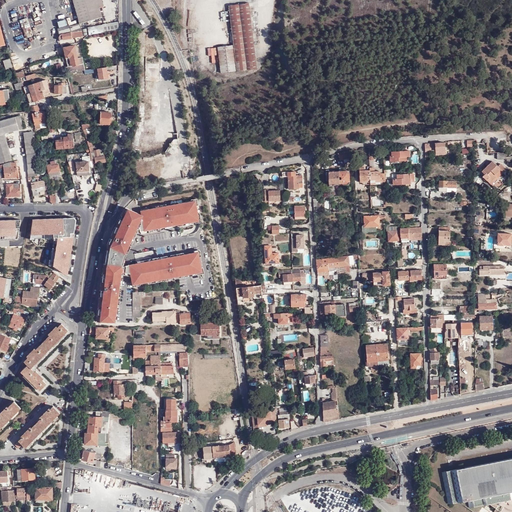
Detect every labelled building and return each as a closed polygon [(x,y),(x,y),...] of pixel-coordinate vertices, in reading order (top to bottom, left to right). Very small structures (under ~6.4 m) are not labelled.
[(96,0),(72,0),(81,25),(102,18),(100,9),(96,0)] [(247,3),(227,5),(235,71),(255,68),(247,3)] [(29,26),(32,34),(38,32),(35,23),(29,26)] [(58,35),(60,40),(83,36),(82,30),(80,23),(57,30),(58,35)] [(73,64),(75,71),(85,70),(84,64),(79,64),(75,45),(64,48),(68,65),(73,64)] [(231,45),(215,47),(218,73),(234,71),(231,45)] [(9,59),(3,61),(6,70),(12,68),(9,59)] [(107,67),(98,68),(99,79),(109,78),(107,67)] [(24,69),(15,72),(17,78),(21,77),(26,75),(24,69)] [(21,77),(22,81),(37,77),(36,72),(26,75),(21,77)] [(21,77),(17,78),(19,84),(15,85),(17,91),(25,89),(24,87),(22,81),(21,77)] [(44,95),(45,94),(51,92),(49,86),(46,80),(39,82),(44,95)] [(44,95),(39,82),(24,87),(25,89),(31,107),(38,105),(37,101),(45,98),(45,94),(44,95)] [(55,93),(63,93),(63,94),(64,92),(67,92),(67,85),(55,85),(55,93)] [(8,89),(0,90),(0,102),(10,101),(8,89)] [(41,111),(39,108),(32,110),(32,112),(36,129),(42,128),(41,123),(46,123),(45,113),(42,113),(41,111)] [(100,122),(100,124),(110,124),(110,113),(97,112),(97,122),(100,122)] [(0,135),(9,133),(14,132),(24,129),(20,117),(7,120),(6,116),(0,117),(0,116),(0,135)] [(90,140),(87,129),(84,129),(84,131),(90,152),(94,167),(96,173),(98,173),(96,163),(105,162),(103,149),(93,150),(91,140),(90,140)] [(32,132),(23,133),(26,155),(34,155),(32,132)] [(9,133),(0,135),(0,163),(12,161),(9,147),(12,146),(11,141),(9,133)] [(64,140),(62,140),(57,140),(57,146),(65,146),(65,148),(76,147),(74,134),(69,134),(69,137),(64,137),(64,140)] [(436,155),(446,154),(445,143),(425,144),(426,151),(436,150),(436,155)] [(354,149),(338,153),(340,160),(354,157),(354,149)] [(391,162),(409,161),(409,157),(411,157),(411,151),(394,152),(394,156),(391,156),(391,162)] [(90,152),(89,153),(89,158),(84,158),(84,162),(76,162),(77,176),(90,175),(88,161),(90,161),(90,168),(94,167),(90,152)] [(26,155),(28,178),(31,177),(38,176),(35,155),(26,155)] [(72,174),(74,184),(79,182),(77,177),(76,173),(74,173),(72,168),(74,167),(73,161),(69,162),(70,168),(72,174)] [(13,162),(3,165),(5,179),(17,177),(16,174),(18,173),(17,163),(13,164),(13,162)] [(504,173),(506,170),(501,165),(498,167),(492,162),(482,172),(485,175),(483,177),(486,180),(495,189),(502,182),(497,176),(502,171),(504,173)] [(61,175),(58,164),(51,166),(50,164),(47,165),(50,177),(61,175)] [(360,182),(363,182),(370,182),(370,170),(364,170),(364,167),(360,167),(360,182)] [(374,167),(370,168),(370,170),(370,182),(371,184),(375,184),(375,181),(380,181),(385,181),(385,173),(380,173),(380,171),(374,171),(374,167)] [(338,181),(338,185),(347,185),(349,182),(349,173),(347,171),(329,171),(329,169),(326,169),(327,178),(329,178),(329,182),(338,181)] [(299,189),(299,187),(299,183),(302,183),(302,175),(295,175),(295,172),(282,172),(282,177),(288,176),(289,189),(299,189)] [(393,177),(394,183),(411,183),(411,180),(415,180),(414,172),(411,172),(411,176),(409,176),(409,172),(399,172),(399,177),(393,177)] [(440,180),(440,191),(448,191),(448,186),(457,186),(457,180),(440,180)] [(32,187),(34,196),(39,195),(38,190),(40,190),(41,192),(46,191),(45,186),(44,181),(31,183),(31,187),(32,187)] [(7,197),(21,196),(21,184),(7,185),(7,197)] [(280,200),(280,189),(268,190),(268,189),(264,189),(265,201),(280,200)] [(51,203),(58,203),(57,197),(53,197),(53,195),(49,196),(51,203)] [(145,214),(140,225),(140,230),(174,224),(200,220),(196,200),(140,209),(141,213),(145,214)] [(499,203),(489,203),(489,208),(505,209),(505,214),(511,213),(511,203),(505,204),(505,203),(499,203)] [(295,216),(305,215),(305,205),(295,206),(295,216)] [(126,207),(107,245),(127,253),(131,244),(140,225),(145,214),(141,213),(126,207)] [(380,219),(380,215),(380,212),(375,213),(375,215),(364,215),(364,225),(362,226),(362,231),(364,233),(367,232),(369,231),(376,231),(376,226),(380,226),(380,219)] [(0,239),(18,239),(22,219),(0,218),(0,239)] [(38,245),(52,247),(50,265),(54,266),(64,273),(68,274),(72,250),(76,220),(74,218),(56,218),(33,219),(31,236),(31,239),(32,242),(35,244),(38,245)] [(422,227),(409,228),(409,238),(422,237),(422,227)] [(409,228),(400,228),(401,238),(409,238),(409,228)] [(450,229),(439,228),(438,245),(450,246),(450,229)] [(398,229),(388,230),(389,240),(398,239),(398,229)] [(503,244),(507,244),(511,244),(511,233),(498,233),(497,244),(503,244)] [(296,238),(292,238),(292,251),(297,251),(297,248),(304,248),(304,235),(296,235),(296,238)] [(106,257),(105,262),(124,265),(124,260),(125,258),(127,253),(107,245),(106,257)] [(272,253),(271,245),(264,245),(264,258),(261,258),(262,262),(264,262),(264,264),(279,263),(279,252),(272,253)] [(180,254),(130,264),(132,284),(134,284),(183,274),(203,271),(199,251),(180,254)] [(345,265),(349,265),(353,264),(353,259),(357,258),(357,255),(337,257),(338,266),(339,266),(340,273),(346,272),(346,271),(345,265)] [(338,266),(337,257),(327,258),(328,267),(329,271),(334,270),(336,270),(337,273),(339,273),(338,266)] [(327,258),(316,260),(317,273),(326,272),(325,268),(328,267),(327,258)] [(105,262),(98,320),(116,321),(120,289),(124,265),(105,262)] [(446,265),(434,265),(434,279),(446,279),(446,265)] [(497,268),(497,265),(483,266),(480,266),(480,269),(479,269),(479,274),(504,274),(504,265),(500,265),(499,268),(497,268)] [(283,281),(292,281),(291,274),(291,271),(291,269),(278,270),(279,277),(282,277),(283,281)] [(291,274),(292,281),(301,280),(301,283),(306,283),(305,273),(300,273),(300,269),(291,269),(291,271),(291,274)] [(395,271),(395,279),(399,279),(399,280),(409,279),(408,270),(395,271)] [(411,275),(410,275),(410,281),(413,281),(413,279),(422,279),(422,270),(411,270),(411,275)] [(326,272),(317,273),(317,276),(324,276),(324,280),(330,279),(329,275),(329,271),(326,272)] [(390,284),(389,271),(383,271),(383,272),(380,272),(380,271),(377,272),(377,273),(370,273),(370,274),(369,274),(369,273),(363,274),(363,277),(367,277),(367,276),(370,276),(371,282),(373,282),(374,285),(390,284)] [(38,274),(37,283),(44,284),(50,289),(54,284),(50,281),(51,279),(49,277),(49,276),(38,274)] [(0,296),(9,298),(13,278),(0,276),(0,296)] [(235,278),(237,287),(238,300),(244,299),(245,298),(244,296),(253,295),(253,297),(254,298),(262,297),(262,289),(261,285),(258,285),(255,286),(254,280),(242,281),(241,279),(240,279),(240,277),(235,278)] [(27,303),(37,304),(38,298),(35,298),(35,293),(38,293),(39,293),(39,287),(31,286),(30,291),(23,290),(22,303),(27,304),(27,303)] [(299,306),(305,305),(305,300),(307,300),(306,293),(290,294),(291,306),(299,306)] [(474,303),(475,309),(479,309),(479,308),(496,308),(496,298),(492,299),(492,295),(479,295),(479,296),(479,302),(479,303),(474,303)] [(404,299),(404,308),(404,309),(410,309),(410,313),(416,312),(416,308),(415,308),(414,298),(404,299)] [(335,303),(335,301),(320,302),(320,314),(335,313),(335,316),(346,316),(345,304),(335,305),(335,303)] [(356,303),(350,304),(350,311),(359,311),(359,306),(356,306),(356,303)] [(179,314),(176,314),(176,315),(174,315),(174,311),(162,312),(162,313),(152,313),(152,321),(166,321),(166,323),(180,323),(180,324),(191,323),(191,314),(180,314),(179,314)] [(292,313),(292,312),(266,314),(266,316),(274,316),(274,318),(278,317),(278,323),(288,323),(288,321),(288,317),(292,317),(292,313)] [(21,321),(23,322),(25,318),(13,313),(8,326),(13,327),(14,325),(17,326),(21,327),(22,323),(20,323),(21,321)] [(295,313),(292,313),(292,317),(288,317),(288,321),(296,320),(297,320),(297,318),(297,317),(296,317),(295,313)] [(444,319),(444,314),(430,314),(431,327),(440,326),(444,326),(444,319)] [(493,315),(480,315),(480,328),(493,328),(493,315)] [(461,332),(472,332),(472,320),(461,321),(461,332)] [(458,337),(458,326),(456,326),(456,323),(452,323),(452,321),(450,322),(450,323),(446,323),(446,332),(444,332),(444,337),(458,337)] [(212,337),(220,337),(219,322),(200,323),(200,335),(207,335),(212,335),(212,337)] [(69,329),(62,323),(59,327),(57,326),(50,334),(35,347),(27,356),(29,357),(24,361),(28,364),(31,367),(69,329)] [(108,328),(90,327),(90,334),(96,334),(96,338),(106,339),(106,342),(110,342),(110,338),(108,338),(108,333),(114,333),(114,327),(109,327),(108,328)] [(397,328),(398,344),(410,343),(409,338),(408,338),(407,331),(407,328),(397,328)] [(11,337),(1,333),(0,335),(0,347),(6,350),(11,337)] [(370,369),(378,368),(378,364),(389,363),(387,343),(366,345),(367,365),(370,365),(370,369)] [(146,345),(134,345),(134,357),(147,356),(147,351),(146,345)] [(303,349),(304,355),(314,353),(313,346),(303,348),(303,349)] [(332,354),(332,351),(327,351),(327,346),(320,347),(320,356),(332,354)] [(432,347),(430,347),(431,363),(439,363),(438,352),(439,352),(439,347),(432,347)] [(184,363),(188,363),(188,353),(180,353),(180,360),(184,360),(184,363)] [(422,369),(422,357),(422,356),(421,356),(421,354),(419,353),(420,353),(410,353),(411,367),(416,367),(416,369),(422,369)] [(98,358),(95,358),(94,372),(103,372),(110,372),(110,363),(108,363),(108,359),(105,358),(105,354),(98,354),(98,358)] [(284,354),(271,357),(272,360),(277,360),(278,365),(282,364),(282,367),(285,367),(284,359),(284,354)] [(321,365),(333,364),(332,354),(320,356),(321,365)] [(161,376),(161,365),(161,362),(161,355),(151,356),(151,361),(146,361),(146,374),(156,374),(156,376),(161,376)] [(285,367),(285,368),(295,367),(294,359),(284,359),(285,367)] [(31,367),(28,364),(21,371),(41,390),(48,383),(43,379),(45,377),(40,373),(37,370),(35,371),(31,367)] [(161,365),(161,376),(167,376),(167,373),(175,373),(174,365),(172,365),(161,365)] [(133,380),(114,380),(115,394),(119,394),(119,398),(124,398),(124,394),(125,394),(125,384),(124,384),(133,384),(133,380)] [(476,390),(484,389),(484,382),(476,382),(476,390)] [(336,387),(335,387),(333,387),(333,391),(331,393),(332,401),(325,401),(325,397),(322,398),(323,421),(339,418),(338,410),(337,410),(336,400),(337,400),(336,387)] [(175,398),(167,398),(167,409),(166,409),(166,420),(177,420),(177,409),(175,409),(175,398)] [(0,415),(0,428),(21,408),(14,401),(2,413),(0,415)] [(133,411),(133,402),(125,402),(125,411),(133,411)] [(25,448),(60,413),(54,406),(42,418),(29,431),(15,445),(18,448),(22,445),(25,448)] [(256,413),(251,414),(253,428),(258,427),(258,426),(272,424),(272,421),(277,421),(275,409),(271,410),(270,409),(256,411),(256,413)] [(102,433),(108,433),(110,411),(102,411),(96,411),(96,416),(101,416),(102,416),(102,433)] [(279,426),(288,425),(287,411),(278,411),(279,426)] [(102,416),(101,416),(96,416),(89,416),(88,429),(88,431),(88,432),(102,433),(102,416)] [(88,432),(86,432),(85,444),(109,445),(110,433),(108,433),(102,433),(88,432)] [(179,432),(164,433),(164,442),(179,441),(179,432)] [(235,455),(233,442),(228,444),(201,447),(201,449),(202,461),(204,461),(204,459),(235,455)] [(102,454),(84,450),(82,459),(93,462),(93,461),(94,462),(95,460),(93,460),(94,458),(101,459),(102,454)] [(175,459),(175,457),(175,454),(167,454),(167,466),(172,466),(177,466),(177,459),(175,459)] [(511,458),(444,472),(451,504),(470,500),(471,507),(489,504),(495,508),(494,511),(495,511),(510,511),(511,510),(511,458)] [(34,468),(21,469),(22,480),(34,479),(34,468)] [(161,477),(161,483),(170,485),(170,483),(171,480),(165,480),(165,477),(161,477)] [(46,483),(41,484),(41,487),(35,487),(35,499),(52,499),(52,487),(46,487),(46,483)] [(14,495),(14,490),(8,490),(7,486),(0,487),(0,486),(0,489),(2,490),(2,501),(10,501),(14,501),(14,495)]
